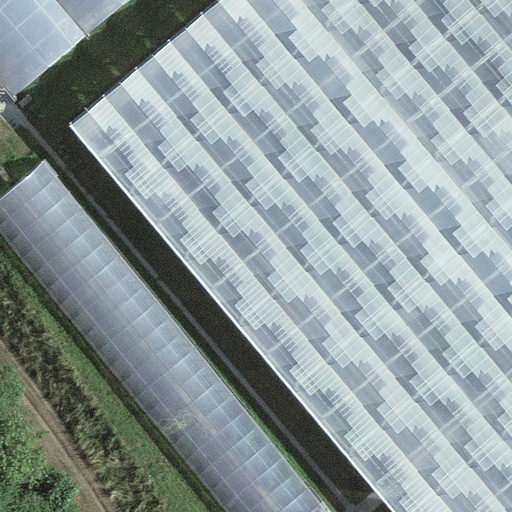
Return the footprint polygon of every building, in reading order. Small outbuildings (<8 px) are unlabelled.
[(0,0),(0,71),(10,85),(120,0),(0,0)] [(511,98),(430,0),(210,0),(125,70),(434,442),(511,377),(511,98)] [(511,0),(462,0),(511,59),(511,0)] [(0,218),(233,511),(334,511),(336,511),(50,152),(0,191),(0,218)] [(511,511),(511,411),(445,468),(482,511),(511,511)]
